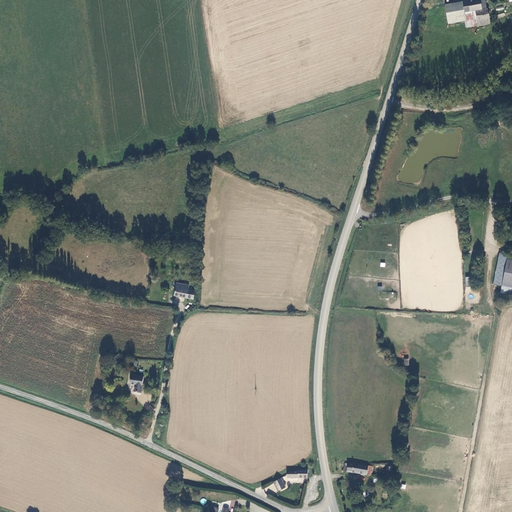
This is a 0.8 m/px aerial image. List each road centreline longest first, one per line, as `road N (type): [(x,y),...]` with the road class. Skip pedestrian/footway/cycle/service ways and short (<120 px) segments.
road 1 (tertiary): [(388,101),(324,310),(317,388),(333,504)]
road 2 (unclassified): [(0,387),(148,442)]
road 3 (unclassified): [(148,442),(288,511)]
road 4 (unclassified): [(148,442),(183,306)]
road 5 (unclassified): [(511,94),(440,110),(388,101)]
